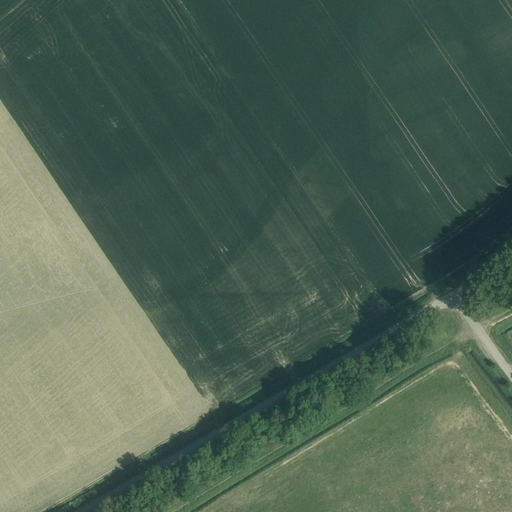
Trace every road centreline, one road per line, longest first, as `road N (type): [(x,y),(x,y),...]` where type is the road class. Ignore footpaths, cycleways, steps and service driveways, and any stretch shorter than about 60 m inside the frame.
road 1 (unclassified): [(73,511),(448,295)]
road 2 (track): [(168,511),(472,328)]
